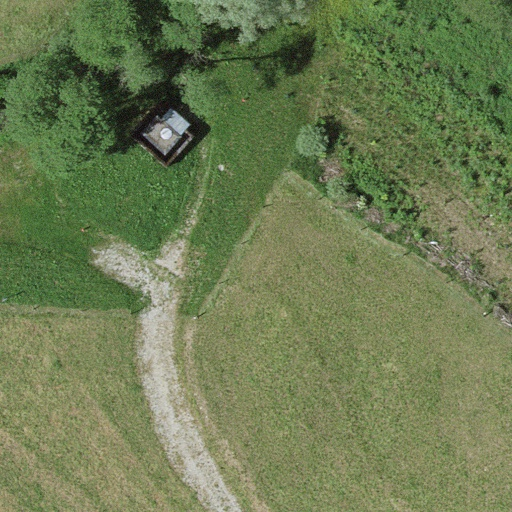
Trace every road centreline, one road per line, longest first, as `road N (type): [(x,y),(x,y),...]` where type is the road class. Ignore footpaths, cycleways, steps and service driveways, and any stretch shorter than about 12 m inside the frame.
road 1 (track): [(157,322),(196,238),(209,137),(196,60)]
road 2 (track): [(178,274),(51,224),(0,221)]
